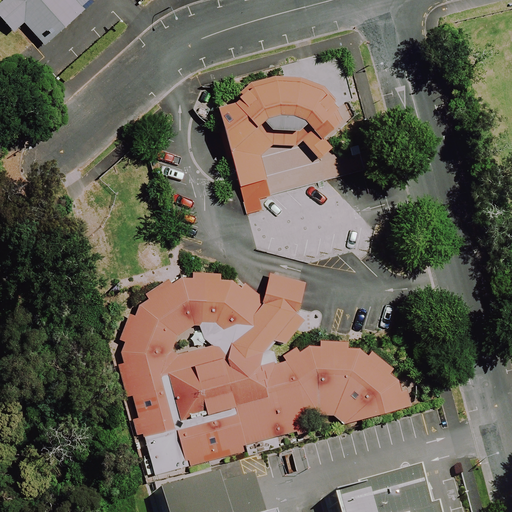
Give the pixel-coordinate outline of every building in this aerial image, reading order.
[(0,0),(0,1),(0,21),(12,34),(22,25),(42,47),(92,2),(90,0),(0,0)] [(370,153),(369,121),(349,125),(343,117),(336,109),(328,102),(320,96),(310,92),(300,88),(290,86),(280,85),(269,85),(259,87),(249,90),(240,94),(231,99),(222,106),(218,110),(236,190),(370,153)] [(148,168),(144,150),(130,153),(134,171),(148,168)] [(135,198),(130,178),(115,182),(119,202),(135,198)] [(124,219),(113,222),(117,238),(101,243),(114,290),(177,272),(167,236),(148,241),(139,207),(122,212),(124,219)] [(141,435),(152,476),(202,462),(201,458),(224,452),(225,458),(243,453),(241,447),(318,427),(316,418),(333,413),(336,426),(409,408),(406,397),(402,387),(397,378),(390,369),(382,361),(373,354),(364,349),(359,347),(353,345),(342,342),(331,341),(320,341),(309,343),(299,346),(289,350),(279,356),(267,347),(301,309),(308,280),(272,271),(262,291),(236,277),(208,272),(195,273),(186,274),(178,276),(170,279),(162,282),(154,286),(147,291),(140,297),(134,302),(128,309),(123,316),(119,323),(115,331),(112,339),(109,347),(134,438),(141,435)] [(414,511),(403,469),(313,493),(318,511),(250,511),(241,477),(204,486),(201,475),(143,490),(149,511),(414,511)]
